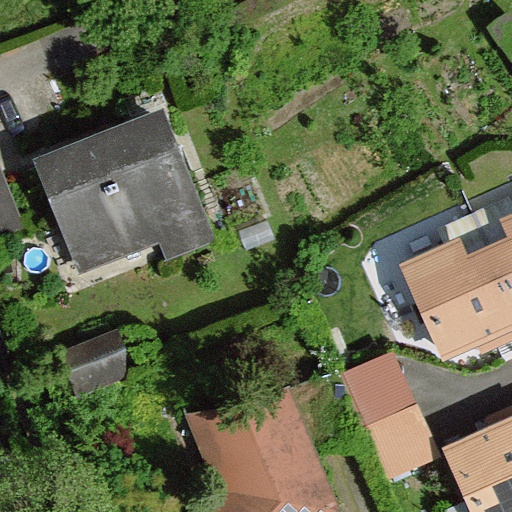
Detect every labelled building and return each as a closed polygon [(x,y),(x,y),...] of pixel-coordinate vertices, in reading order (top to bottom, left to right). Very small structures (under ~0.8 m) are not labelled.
[(227,245),(175,111),(45,161),(90,278),(170,248),(177,264),(227,245)] [(0,153),(0,232),(35,218),(8,150),(0,153)] [(511,224),(415,266),(455,360),(511,335),(511,224)] [(358,511),(301,380),(197,425),(229,496),(214,511),(358,511)] [(511,511),(511,424),(448,454),(474,511),(511,511)]
